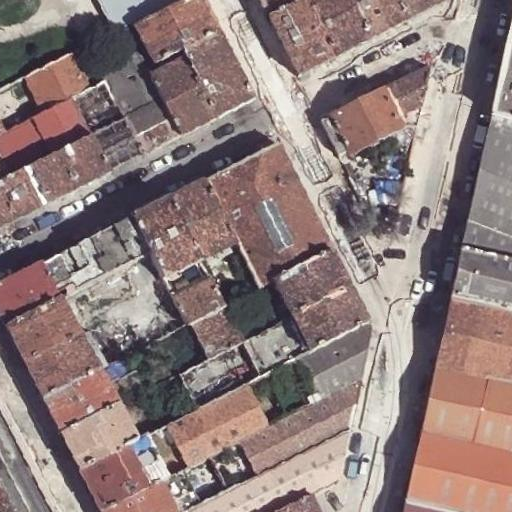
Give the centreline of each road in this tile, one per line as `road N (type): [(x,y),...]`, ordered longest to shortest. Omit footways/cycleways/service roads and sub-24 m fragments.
road 1 (residential): [(0,258),(477,13)]
road 2 (residential): [(350,511),(477,13)]
road 3 (tertiary): [(72,511),(0,372)]
